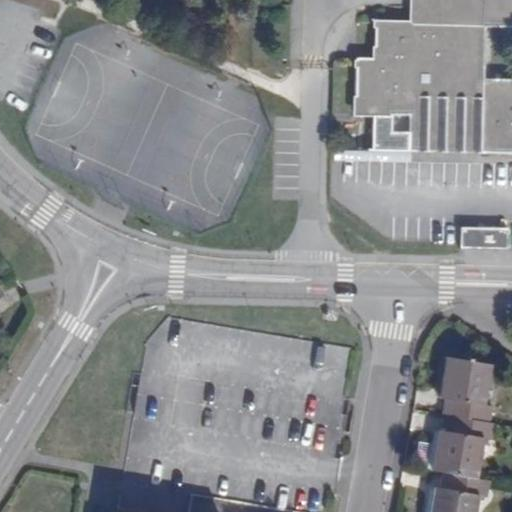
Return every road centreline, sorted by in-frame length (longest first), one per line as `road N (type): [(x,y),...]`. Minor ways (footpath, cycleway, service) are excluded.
road 1 (unknown): [(324,464),(152,428),(145,400),(161,347),(179,337),(325,369),(335,374),(335,387)]
road 2 (unclassified): [(115,262),(211,277),(404,284)]
road 3 (unknown): [(318,281),(323,37),(331,0)]
road 4 (residential): [(368,511),(404,284)]
road 5 (unclassified): [(1,448),(115,262)]
road 6 (unknown): [(511,200),(346,190)]
road 7 (unclassified): [(115,262),(0,173)]
